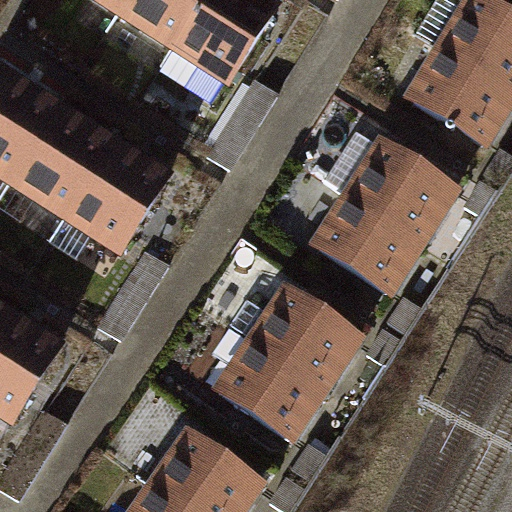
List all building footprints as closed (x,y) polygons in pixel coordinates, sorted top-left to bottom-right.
[(278,10),(263,0),(81,0),(216,96),(278,10)] [(511,102),(511,24),(478,4),(415,107),(483,149),(511,102)] [(162,176),(0,70),(0,200),(102,267),(162,176)] [(439,210),(362,157),(301,245),(378,298),(439,210)] [(344,357),(268,304),(204,397),(280,450),(344,357)] [(0,438),(53,363),(0,325),(0,438)] [(242,511),(251,500),(171,447),(127,511),(242,511)]
